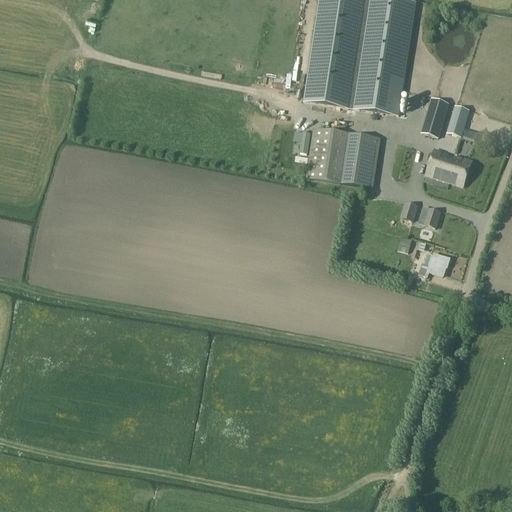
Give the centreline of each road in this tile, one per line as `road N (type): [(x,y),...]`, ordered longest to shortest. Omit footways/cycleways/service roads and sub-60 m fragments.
road 1 (unclassified): [(511,313),(461,305),(511,163)]
road 2 (unknown): [(388,135),(414,143),(409,200),(489,225)]
